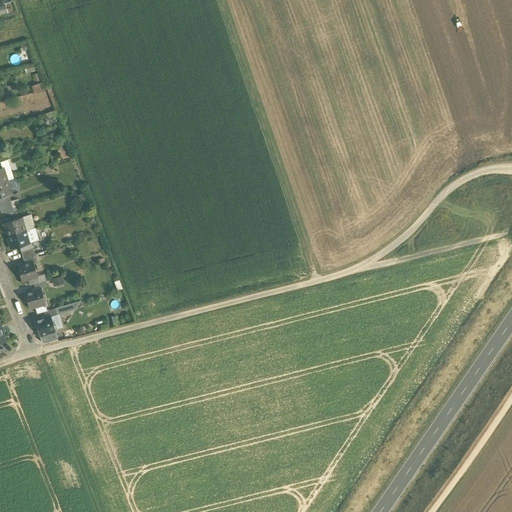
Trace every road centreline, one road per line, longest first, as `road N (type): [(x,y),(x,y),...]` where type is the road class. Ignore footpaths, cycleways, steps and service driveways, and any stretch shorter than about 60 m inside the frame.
road 1 (track): [(315,280),(220,0)]
road 2 (track): [(33,352),(315,280)]
road 3 (track): [(315,280),(377,257),(459,181),(511,167)]
road 4 (primary): [(380,511),(511,321)]
road 5 (track): [(100,511),(33,352)]
road 6 (track): [(511,382),(420,511)]
